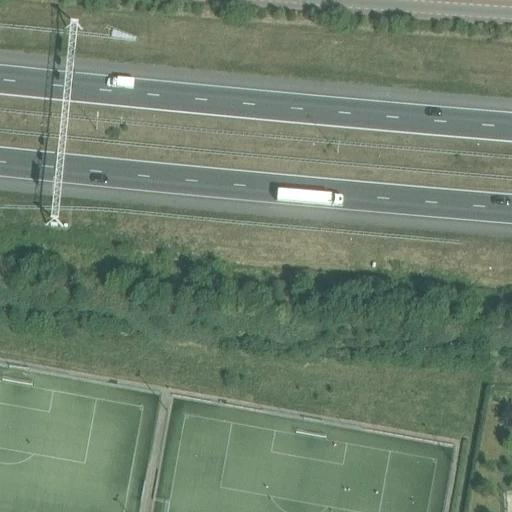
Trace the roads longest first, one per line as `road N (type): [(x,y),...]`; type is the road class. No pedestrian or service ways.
road 1 (motorway): [(0,164),(511,215)]
road 2 (motorway): [(511,118),(0,71)]
road 3 (secondary): [(511,14),(295,0)]
